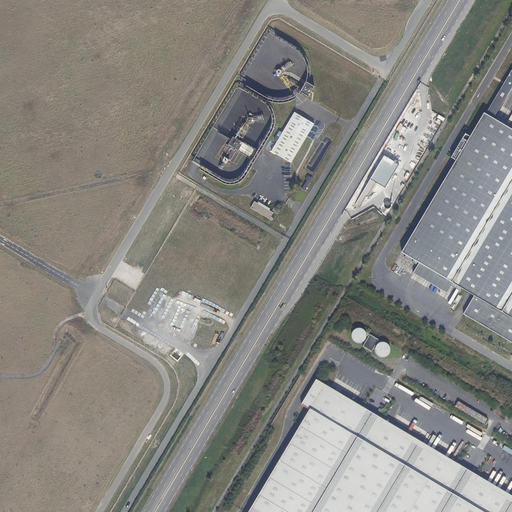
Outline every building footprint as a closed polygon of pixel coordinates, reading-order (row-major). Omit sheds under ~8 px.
[(300,91),(308,96),(314,86),(307,81),(300,91)] [(291,163),(314,124),(294,112),(271,151),(291,163)] [(511,130),(483,114),(467,141),(462,138),(450,158),(455,161),(401,252),(474,295),(463,314),(511,343),(511,130)] [(238,150),(243,142),(233,136),(228,144),(238,150)] [(305,191),(312,178),(308,175),(305,179),(307,180),(301,189),(305,191)] [(273,213),(254,201),(251,208),(271,220),(273,218),(271,217),(273,213)] [(453,283),(419,263),(413,273),(447,293),(453,283)] [(362,330),(359,329),(356,330),(354,331),(352,334),(352,336),(352,339),(353,341),(355,343),(358,344),(361,344),(363,343),(365,341),(366,339),(366,336),(366,333),(364,331),(362,330)] [(363,347),(372,352),(379,341),(370,335),(363,347)] [(385,344),(383,343),(380,344),(378,345),(376,348),(376,350),(376,353),(377,355),(379,357),(382,358),(384,358),(387,357),(389,355),(390,352),(390,350),(389,347),(388,345),(385,344)] [(511,511),(511,503),(473,480),(475,476),(453,463),(451,467),(439,460),(378,424),(381,420),(359,407),(357,410),(339,400),(312,384),(315,380),(314,379),(298,405),(307,410),(289,439),(245,511),(511,511)] [(437,437),(431,446),(438,450),(444,441),(437,437)]
